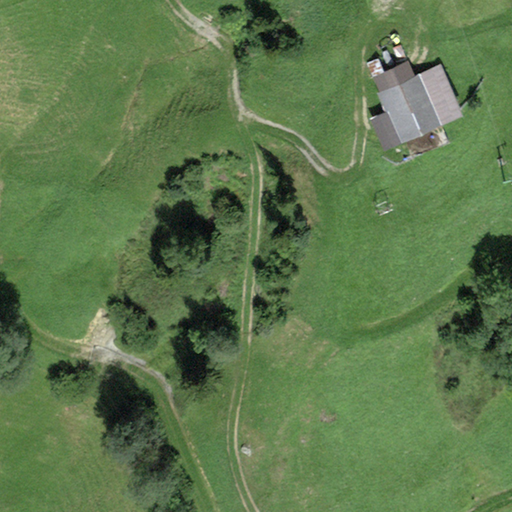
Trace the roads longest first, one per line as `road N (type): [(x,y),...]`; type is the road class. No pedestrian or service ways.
road 1 (track): [(511,14),(447,33),(407,12),(362,24),(355,34),(357,161),(354,174),(338,179),(293,138),(239,113),(223,45),(170,0)]
road 2 (track): [(239,113),(239,135),(256,170),(232,443),(253,511)]
road 3 (track): [(210,511),(152,380),(122,360),(35,335),(7,298)]
